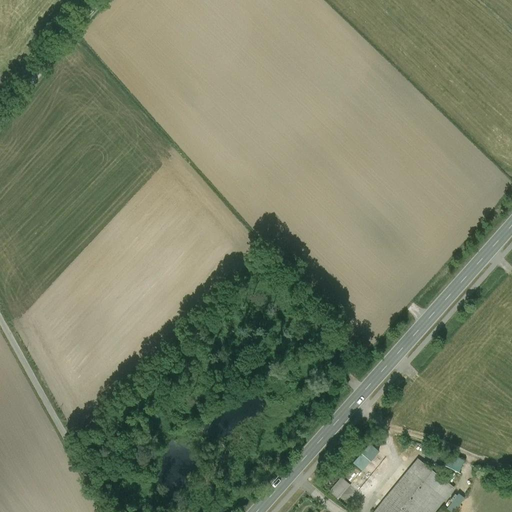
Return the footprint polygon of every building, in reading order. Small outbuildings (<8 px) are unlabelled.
[(362,411),(380,391),(375,387),(357,407),(362,411)] [(369,444),(353,462),(362,470),(378,452),(369,444)] [(431,445),(426,456),(462,470),(466,459),(431,445)] [(417,459),(374,511),(434,511),(453,489),(417,459)] [(329,491),(338,499),(350,485),(341,478),(329,491)] [(448,507),(454,511),(466,497),(460,492),(448,507)]
